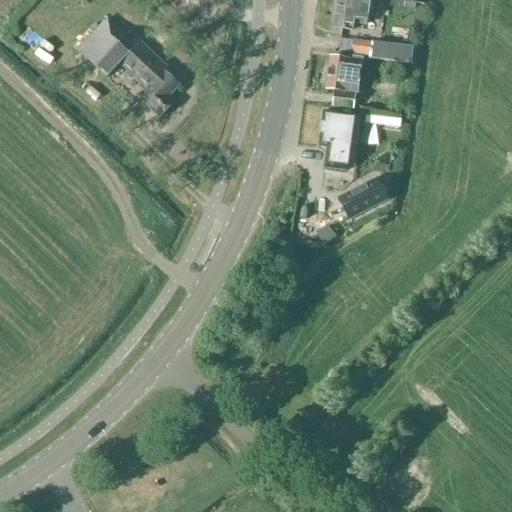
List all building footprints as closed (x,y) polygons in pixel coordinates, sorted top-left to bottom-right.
[(337,0),(334,29),(352,31),(353,24),(366,26),(369,0),(337,0)] [(107,80),(120,66),(147,92),(139,100),(159,119),(174,105),(168,99),(180,87),(167,74),(169,72),(134,38),(130,42),(107,20),(77,51),(107,80)] [(371,43),(353,40),(351,55),(369,58),(371,43)] [(394,47),(373,44),(371,60),(392,63),(394,47)] [(348,61),(330,58),(325,91),(335,93),(332,109),(353,112),(356,96),(358,96),(363,59),(348,56),(348,61)] [(324,169),(346,172),(354,118),(324,114),(319,149),(327,150),(324,169)] [(388,202),(376,178),(336,198),(348,222),(388,202)] [(324,244),(332,238),(326,230),(318,235),(324,244)]
